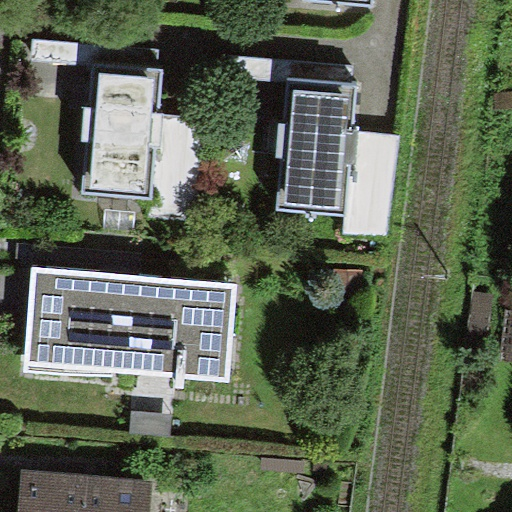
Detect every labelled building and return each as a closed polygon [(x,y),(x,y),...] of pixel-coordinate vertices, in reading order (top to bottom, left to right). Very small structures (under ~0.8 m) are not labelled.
[(96,63),(97,42),(34,39),(33,60),(96,63)] [(288,80),(353,85),(354,66),(240,56),(239,75),(288,80)] [(86,191),(152,198),(159,113),(161,70),(96,67),(86,191)] [(278,210),(347,215),(355,134),(359,86),(353,85),(288,80),(278,210)] [(202,116),(159,113),(152,198),(151,214),(195,217),(202,116)] [(397,137),(355,134),(347,215),(345,233),(389,236),(397,137)] [(34,271),(26,369),(110,376),(111,368),(224,378),(232,287),(34,271)] [(511,311),(508,311),(502,361),(511,361),(511,311)] [(174,413),(133,409),(131,432),(172,435),(174,413)] [(23,470),(19,511),(150,511),(153,481),(23,470)]
